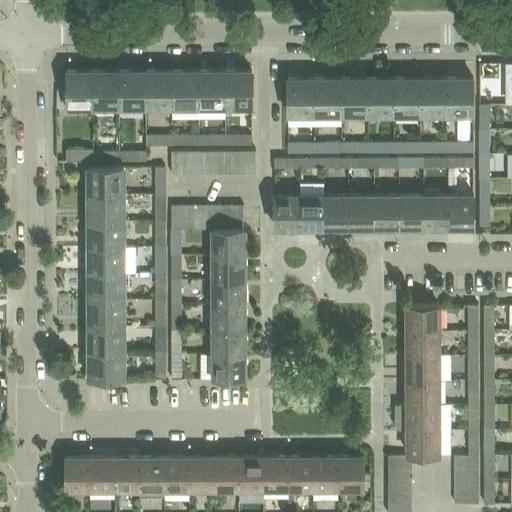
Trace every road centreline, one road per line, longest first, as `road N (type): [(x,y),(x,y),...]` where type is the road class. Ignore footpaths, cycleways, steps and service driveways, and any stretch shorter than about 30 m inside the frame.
road 1 (residential): [(26,35),(511,33)]
road 2 (residential): [(31,421),(26,35)]
road 3 (residential): [(261,419),(31,421)]
road 4 (residential): [(383,255),(511,255)]
